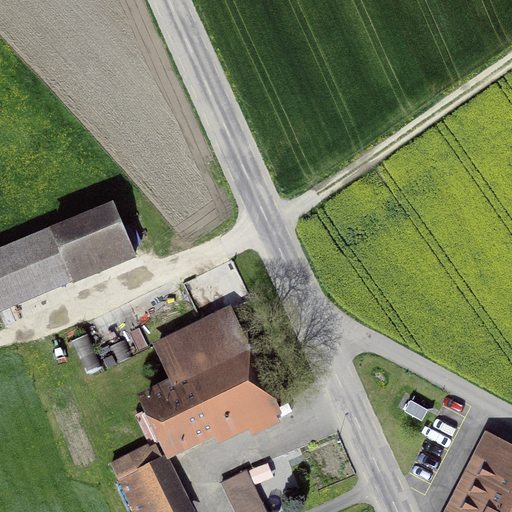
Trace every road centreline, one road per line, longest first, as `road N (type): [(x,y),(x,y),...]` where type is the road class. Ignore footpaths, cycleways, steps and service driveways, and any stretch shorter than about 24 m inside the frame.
road 1 (track): [(511,58),(264,230),(0,340)]
road 2 (tertiary): [(163,0),(301,314)]
road 3 (residential): [(301,314),(511,415)]
road 4 (tertiary): [(301,314),(390,511)]
